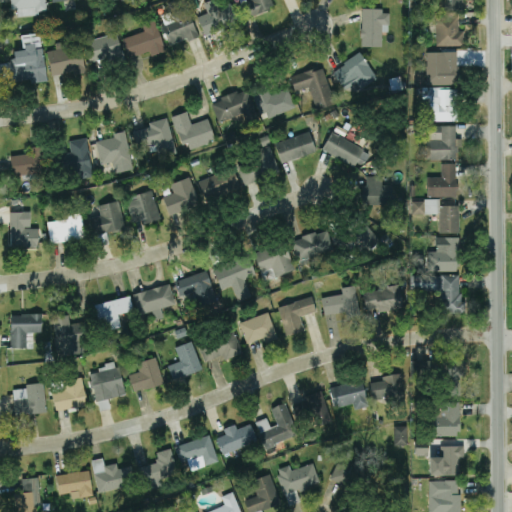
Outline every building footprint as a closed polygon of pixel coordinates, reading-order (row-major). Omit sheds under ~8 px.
[(10,0),(11,10),(18,9),(18,16),(47,14),(45,0),(10,0)] [(204,37),(237,25),(228,0),(226,0),(206,8),(208,14),(197,17),(204,37)] [(244,4),(248,17),(274,9),(270,0),(249,0),(250,2),(244,4)] [(442,11),(463,10),(462,0),(435,0),(435,1),(441,1),(442,11)] [(171,45),(187,39),(188,42),(199,38),(186,7),(160,18),(171,45)] [(361,47),(382,48),(382,32),(389,32),(389,11),(361,10),(361,47)] [(436,46),(464,47),(464,32),(458,32),(459,15),(437,14),(436,46)] [(150,57),(165,52),(155,21),(142,25),(144,32),(123,39),(129,59),(149,53),(150,57)] [(46,81),(41,33),(21,36),(23,51),(14,52),(15,60),(7,61),(10,85),(46,81)] [(91,64),(123,55),(117,34),(85,43),(91,64)] [(47,52),(52,76),(73,72),(74,76),(86,73),(80,40),(55,45),(56,50),(47,52)] [(375,75),(360,53),(332,73),(346,95),(375,75)] [(426,53),(426,86),(457,85),(457,53),(426,53)] [(290,78),(295,93),(308,88),(316,110),(335,104),(322,67),(290,78)] [(264,120),(296,109),(288,89),(270,95),(267,87),(253,92),(264,120)] [(430,122),(454,122),(453,88),(423,89),(423,99),(429,99),(430,122)] [(211,102),(218,123),(242,115),(245,124),(258,120),(248,90),(211,102)] [(209,119),(191,124),(187,113),(174,116),(183,151),(215,142),(209,119)] [(177,155),(167,118),(148,124),(150,128),(133,132),(138,150),(155,145),(159,160),(177,155)] [(457,126),(426,127),(427,161),(458,160),(457,126)] [(133,171),(127,132),(113,134),(114,139),(96,142),(101,166),(114,163),(115,174),(133,171)] [(282,165),(316,152),(309,132),(275,145),(282,165)] [(323,151),(363,170),(371,152),(331,133),(323,151)] [(69,141),(70,154),(59,155),(61,179),(92,176),(89,139),(69,141)] [(10,154),(12,175),(36,173),(37,179),(49,178),(46,150),(10,154)] [(243,185),(279,173),(271,150),(235,162),(243,185)] [(426,178),(427,198),(457,197),(456,164),(442,164),(442,178),(426,178)] [(240,187),(232,169),(199,183),(207,201),(240,187)] [(366,185),(359,185),(359,206),(393,205),(392,186),(382,186),(382,176),(366,177),(366,185)] [(168,215),(199,206),(191,178),(169,184),(173,195),(163,198),(168,215)] [(161,220),(152,191),(126,200),(135,228),(161,220)] [(98,206),(101,216),(89,219),(93,236),(125,229),(119,201),(98,206)] [(459,206),(440,207),(439,201),(412,201),(412,215),(439,215),(439,234),(459,234),(459,206)] [(10,213),(11,249),(39,248),(38,229),(31,229),(31,212),(10,213)] [(50,244),(85,239),(82,214),(66,216),(67,220),(47,223),(50,244)] [(365,253),(379,242),(362,220),(348,231),(365,253)] [(333,252),(327,230),(292,241),(298,262),(333,252)] [(427,272),(458,272),(459,238),(436,238),(436,252),(428,252),(427,272)] [(253,255),(261,273),(272,269),(276,278),(295,270),(284,242),(253,255)] [(175,283),(181,298),(192,293),(198,307),(216,300),(205,271),(175,283)] [(461,276),(410,276),(410,291),(443,290),(443,315),(461,314),(461,276)] [(138,317),(151,314),(152,321),(164,318),(161,309),(175,305),(170,285),(133,294),(138,317)] [(321,298),(324,317),(359,312),(355,286),(341,289),(342,295),(321,298)] [(366,315),(403,309),(399,287),(363,293),(366,315)] [(133,311),(130,297),(95,305),(101,332),(121,328),(118,315),(133,311)] [(316,313),(312,298),(279,307),(286,336),(304,331),(300,316),(316,313)] [(240,324),(247,344),(263,339),(265,344),(278,339),(268,313),(240,324)] [(11,349),(26,349),(26,333),(42,333),(42,315),(10,315),(11,349)] [(70,325),(68,315),(51,318),(58,357),(88,353),(83,323),(70,325)] [(199,342),(205,363),(216,359),(217,362),(242,355),(235,332),(199,342)] [(201,372),(193,342),(175,347),(179,363),(168,366),(172,380),(201,372)] [(134,393),(164,384),(156,358),(137,364),(139,372),(129,375),(134,393)] [(462,396),(463,360),(444,360),(443,396),(462,396)] [(434,362),(411,361),(411,378),(434,378),(434,362)] [(94,401),(124,397),(119,366),(90,370),(94,401)] [(404,396),(400,374),(382,377),(382,381),(370,383),(373,401),(404,396)] [(86,408),(83,379),(52,382),(55,411),(86,408)] [(353,404),(354,411),(369,407),(361,380),(329,388),(335,409),(353,404)] [(15,416),(47,413),(44,383),(25,385),(25,389),(13,390),(15,416)] [(332,423),(321,391),(302,398),(313,429),(332,423)] [(266,418),(255,423),(265,449),(298,436),(286,403),(271,409),(277,426),(270,428),(266,418)] [(442,418),(431,418),(432,437),(460,437),(459,403),(442,403),(442,418)] [(223,429),(225,436),(217,438),(221,453),(256,445),(252,426),(236,429),(236,426),(223,429)] [(394,446),(407,445),(407,427),(394,427),(394,446)] [(181,464),(187,462),(190,472),(218,463),(209,436),(176,447),(181,464)] [(464,447),(442,447),(442,458),(430,458),(429,476),(459,476),(459,460),(464,460),(464,447)] [(156,453),(158,463),(140,468),(145,488),(179,480),(172,449),(156,453)] [(99,493),(134,485),(129,467),(118,470),(116,464),(105,467),(103,458),(91,461),(99,493)] [(364,468),(339,458),(330,481),(355,491),(364,468)] [(321,484),(312,463),(292,472),(290,466),(276,471),(290,507),(301,502),(297,493),(321,484)] [(71,493),(72,500),(93,496),(89,471),(55,476),(59,495),(71,493)] [(258,511),(281,504),(270,475),(252,481),(258,496),(245,501),(248,511),(258,511)] [(39,479),(22,480),(23,493),(15,494),(15,511),(36,511),(36,506),(40,506),(39,479)] [(445,496),(429,497),(429,511),(460,511),(459,481),(445,481),(445,496)] [(240,511),(234,492),(221,497),(225,506),(208,511),(240,511)]
